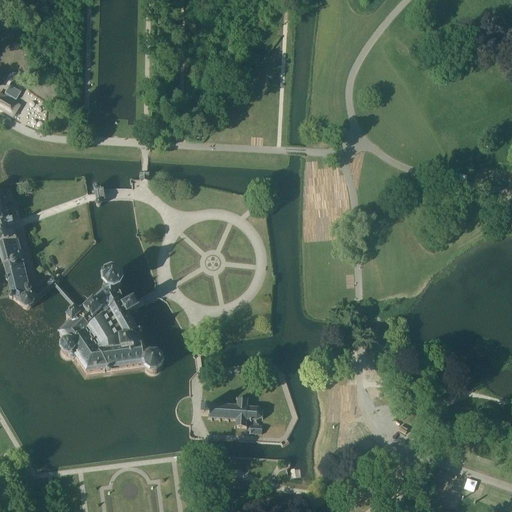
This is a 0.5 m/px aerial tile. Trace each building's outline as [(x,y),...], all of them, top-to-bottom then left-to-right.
[(0,112),(13,120),(20,108),(15,105),(0,96),(0,112)] [(96,198),(96,201),(98,200),(99,202),(100,202),(103,202),(102,200),(104,200),(104,198),(103,197),(103,194),(101,194),(101,192),(98,192),(97,193),(97,195),(95,195),(96,198)] [(23,310),(24,311),(25,311),(26,311),(27,311),(28,311),(29,311),(30,311),(30,310),(31,309),(32,308),(32,307),(32,306),(42,298),(51,290),(52,289),(55,287),(58,284),(58,283),(54,279),(51,281),(48,284),(49,285),(33,299),(32,298),(31,297),(30,297),(28,296),(29,295),(29,293),(31,293),(30,289),(28,288),(27,288),(22,272),(26,271),(26,270),(25,270),(23,262),(21,262),(20,258),(21,256),(20,255),(19,254),(11,226),(10,222),(9,222),(6,211),(2,213),(0,203),(0,256),(2,264),(6,279),(5,280),(5,281),(5,282),(6,283),(6,284),(7,284),(7,285),(8,285),(10,296),(11,297),(9,298),(9,300),(10,301),(12,302),(13,301),(21,306),(21,307),(21,308),(22,309),(23,310)] [(66,322),(69,325),(58,337),(64,346),(63,346),(60,350),(59,355),(62,360),(68,362),(69,361),(69,362),(70,363),(71,363),(72,363),(74,363),(75,362),(85,377),(104,374),(105,374),(107,376),(109,376),(110,374),(111,374),(111,373),(141,369),(143,374),(149,378),(156,378),(161,374),(163,368),(161,361),(156,357),(148,357),(145,359),(143,347),(142,347),(140,340),(141,340),(142,338),(141,336),(139,335),(138,335),(128,318),(138,313),(135,308),(133,304),(125,308),(124,304),(121,304),(122,303),(118,297),(117,298),(115,295),(119,293),(122,287),(122,280),(117,275),(110,274),(104,277),(103,279),(102,279),(102,280),(101,280),(101,281),(101,283),(101,290),(103,291),(104,292),(101,295),(102,295),(91,306),(92,307),(86,313),(83,316),(80,319),(79,319),(74,314),(66,322)] [(83,316),(86,313),(58,284),(55,287),(52,289),(80,319),(83,316)] [(208,409),(201,408),(200,413),(200,417),(208,417),(207,420),(210,421),(210,422),(212,422),(212,421),(219,421),(219,423),(220,423),(220,421),(227,422),(227,423),(228,423),(228,422),(235,422),(235,428),(234,429),(234,430),(236,429),(245,430),(246,431),(247,430),(246,429),(250,429),(249,434),(248,435),(249,436),(250,435),(255,435),(254,436),(255,436),(255,435),(260,435),(261,436),(261,435),(261,429),(262,428),(261,427),(261,428),(258,428),(258,426),(257,425),(256,425),(256,423),(261,420),(262,421),(263,420),(262,419),(262,414),(263,413),(263,412),(261,413),(257,410),(257,408),(256,408),(256,410),(252,409),(252,408),(251,408),(251,409),(246,409),(247,403),(248,402),(247,401),(246,402),(237,401),(236,400),(235,401),(236,402),(236,407),(229,407),(229,405),(228,405),(228,407),(221,407),(221,405),(220,405),(220,406),(213,406),(213,404),(211,404),(211,406),(208,406),(208,409)]
